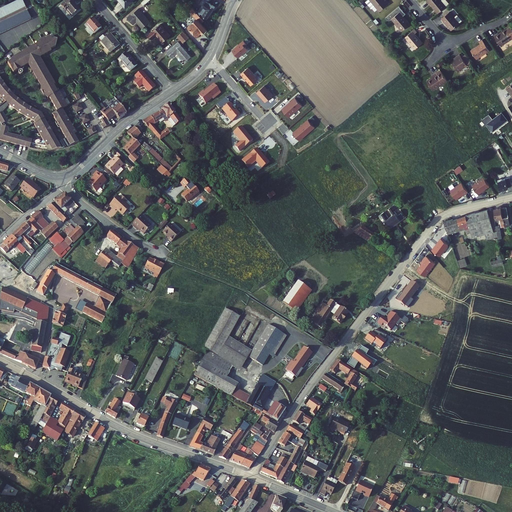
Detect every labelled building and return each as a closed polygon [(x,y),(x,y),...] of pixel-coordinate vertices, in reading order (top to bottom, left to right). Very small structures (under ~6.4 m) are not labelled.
[(23,0),(18,0),(0,8),(0,17),(27,6),(23,0)] [(117,0),(126,9),(134,3),(131,0),(117,0)] [(378,6),(373,0),(372,0),(369,2),(375,9),(378,6)] [(388,0),(373,0),(378,6),(383,12),(392,5),(388,0)] [(433,5),(441,15),(452,6),(447,0),(446,0),(444,3),(441,0),(433,0),(430,3),(432,6),(433,5)] [(73,1),(63,9),(67,14),(69,13),(75,21),(83,14),(76,7),(77,6),(73,1)] [(217,11),(207,5),(205,9),(210,11),(208,15),(203,12),(201,15),(203,16),(202,19),(211,24),(217,11)] [(27,9),(0,22),(0,31),(1,34),(32,18),(27,9)] [(140,11),(129,20),(135,27),(138,24),(144,30),(151,24),(140,11)] [(409,15),(406,11),(395,19),(405,32),(413,25),(407,17),(409,15)] [(200,23),(192,31),(195,34),(194,35),(196,38),(198,37),(200,40),(204,37),(205,39),(206,38),(208,40),(211,38),(208,36),(210,35),(208,33),(209,32),(203,27),(206,24),(202,19),(196,13),(192,15),(200,23)] [(453,14),(445,21),(454,32),(463,26),(453,14)] [(94,19),(87,25),(89,28),(95,35),(103,29),(94,19)] [(163,27),(149,39),(153,43),(158,39),(164,46),(172,39),(163,27)] [(95,35),(89,28),(86,31),(92,38),(95,35)] [(511,40),(511,33),(509,29),(501,34),(497,36),(504,46),(511,40)] [(420,33),(418,30),(408,38),(418,50),(426,43),(418,34),(420,33)] [(185,34),(179,39),(184,44),(189,39),(185,34)] [(110,36),(102,43),(111,55),(120,48),(110,36)] [(17,64),(13,67),(16,72),(18,75),(32,67),(45,60),(55,53),(61,50),(62,43),(61,42),(57,45),(54,41),(51,42),(49,40),(45,43),(44,46),(16,62),(17,64)] [(248,40),(237,50),(243,57),(252,49),(249,45),(251,44),(248,40)] [(493,52),(486,41),(483,44),(484,46),(475,53),(480,61),(493,52)] [(179,45),(168,55),(173,61),(178,56),(186,65),(192,59),(179,45)] [(55,53),(45,60),(46,62),(56,56),(55,53)] [(127,56),(120,61),(131,75),(138,69),(130,58),(129,59),(127,56)] [(471,67),(463,56),(460,59),(461,60),(455,64),(461,73),(471,67)] [(45,60),(32,67),(34,69),(36,74),(38,72),(49,67),(46,62),(45,60)] [(0,72),(0,74),(3,80),(16,72),(13,67),(12,66),(0,72)] [(32,67),(18,75),(19,77),(34,69),(32,67)] [(49,67),(38,72),(54,101),(61,113),(72,107),(65,95),(63,96),(59,89),(61,88),(49,67)] [(253,67),(246,73),(256,85),(263,78),(253,67)] [(38,72),(36,74),(52,103),(54,101),(38,72)] [(451,83),(444,72),(436,77),(437,79),(430,83),(437,93),(451,83)] [(142,74),(132,83),(138,89),(142,86),(148,93),(154,88),(142,74)] [(3,80),(0,81),(0,91),(12,103),(19,96),(3,80)] [(208,91),(203,95),(210,104),(217,98),(218,99),(225,93),(218,84),(209,92),(208,91)] [(269,85),(262,92),(271,101),(278,95),(269,85)] [(19,96),(12,103),(16,107),(23,100),(19,96)] [(300,97),(287,109),(294,117),(300,112),(300,111),(307,105),(300,97)] [(112,115),(119,124),(128,117),(121,109),(122,108),(115,99),(112,102),(119,110),(112,115)] [(23,100),(16,107),(24,114),(37,122),(39,124),(37,125),(51,150),(53,149),(56,154),(67,150),(63,143),(62,144),(45,115),(23,100)] [(235,103),(227,110),(233,116),(237,121),(238,121),(245,115),(235,103)] [(174,119),(179,126),(185,122),(179,114),(180,113),(179,111),(178,110),(177,110),(176,110),(173,105),(165,110),(166,111),(156,119),(155,118),(148,123),(152,128),(166,119),(168,123),(174,119)] [(81,106),(75,109),(79,116),(85,113),(81,106)] [(503,111),(488,120),(490,123),(492,122),(494,127),(505,121),(504,120),(508,118),(503,111)] [(67,141),(71,148),(82,143),(78,136),(81,134),(68,113),(57,119),(70,140),(67,141)] [(88,117),(82,120),(86,128),(92,124),(88,117)] [(6,118),(0,122),(6,131),(12,128),(6,118)] [(313,119),(298,132),(305,140),(320,127),(313,119)] [(103,129),(105,132),(111,128),(107,122),(104,124),(106,128),(103,129)] [(131,134),(137,139),(138,140),(142,136),(147,141),(149,139),(138,127),(131,134)] [(245,127),(238,133),(246,142),(240,147),(244,152),(250,147),(258,140),(245,127)] [(95,129),(89,132),(93,139),(99,136),(95,129)] [(161,138),(166,143),(174,134),(169,129),(161,138)] [(7,132),(5,147),(22,149),(23,147),(38,149),(39,142),(13,139),(15,133),(7,132)] [(134,157),(132,158),(138,163),(142,160),(137,155),(140,151),(145,156),(150,152),(148,150),(145,147),(138,140),(137,139),(127,150),(134,157)] [(172,173),(176,169),(158,152),(154,156),(171,172),(172,173)] [(118,159),(108,168),(117,176),(126,166),(118,159)] [(0,161),(0,167),(7,170),(9,164),(0,161)] [(165,178),(169,182),(175,176),(172,173),(171,172),(165,178)] [(97,178),(90,186),(99,193),(109,182),(100,173),(96,177),(97,178)] [(4,184),(11,190),(19,180),(12,175),(4,184)] [(21,185),(34,196),(40,189),(31,181),(31,179),(28,177),(21,185)] [(490,187),(484,178),(472,187),(478,196),(490,187)] [(503,183),(505,191),(511,189),(511,187),(510,180),(506,180),(507,182),(503,183)] [(467,192),(461,183),(449,191),(456,201),(467,192)] [(187,197),(193,203),(204,191),(198,185),(187,197)] [(64,193),(59,197),(70,208),(74,203),(64,193)] [(53,202),(53,203),(64,214),(70,208),(59,197),(53,202)] [(122,199),(114,209),(120,214),(122,212),(129,218),(135,209),(129,204),(130,202),(126,199),(124,201),(122,199)] [(396,212),(394,214),(399,221),(409,214),(405,209),(402,212),(400,210),(405,206),(400,200),(392,206),(396,212)] [(53,203),(47,207),(63,222),(68,217),(64,214),(53,203)] [(37,209),(30,216),(30,217),(36,223),(43,215),(37,209)] [(498,209),(471,217),(475,230),(477,237),(478,239),(491,236),(502,233),(498,209)] [(505,220),(507,229),(510,229),(508,223),(506,209),(499,210),(501,221),(505,220)] [(386,210),(383,212),(393,226),(399,221),(394,214),(391,216),(386,210)] [(76,214),(71,220),(78,227),(83,221),(76,214)] [(30,217),(25,223),(31,229),(27,233),(31,237),(39,229),(41,232),(43,229),(36,223),(30,217)] [(146,217),(137,228),(143,232),(144,231),(150,236),(158,226),(146,217)] [(469,229),(470,231),(475,230),(471,217),(462,219),(462,218),(457,220),(460,230),(461,231),(469,229)] [(74,228),(66,236),(71,242),(82,231),(78,227),(71,220),(70,219),(67,221),(74,228)] [(448,222),(452,232),(460,230),(457,220),(448,222)] [(24,222),(18,228),(25,235),(27,233),(31,229),(25,223),(24,222)] [(45,230),(43,229),(41,232),(47,238),(58,226),(53,222),(45,230)] [(171,222),(164,230),(166,231),(172,223),(171,222)] [(365,224),(358,228),(375,240),(381,234),(365,224)] [(174,240),(177,243),(185,233),(175,225),(168,233),(175,239),(174,240)] [(18,228),(10,236),(16,241),(21,237),(28,243),(31,240),(25,235),(18,228)] [(71,242),(66,236),(59,230),(55,233),(68,246),(71,242)] [(124,258),(120,264),(127,269),(140,248),(126,242),(111,230),(107,236),(117,244),(116,245),(122,249),(119,254),(124,258)] [(68,246),(55,233),(49,240),(62,252),(68,246)] [(491,236),(493,241),(502,238),(502,233),(491,236)] [(10,236),(2,244),(7,250),(17,241),(16,241),(10,236)] [(30,274),(53,248),(47,243),(25,269),(30,274)] [(105,248),(103,251),(113,259),(111,261),(118,267),(120,264),(124,258),(119,254),(116,258),(105,248)] [(103,251),(98,257),(108,265),(111,261),(113,259),(103,251)] [(503,266),(501,256),(497,256),(498,260),(490,262),(491,268),(503,266)] [(98,257),(94,261),(104,270),(108,265),(98,257)] [(149,258),(145,267),(159,274),(165,264),(157,260),(157,261),(149,258)] [(464,259),(458,261),(460,269),(467,266),(464,259)] [(48,270),(36,290),(44,293),(58,274),(96,294),(99,286),(56,263),(51,272),(48,270)] [(12,284),(29,291),(31,287),(35,289),(37,284),(34,283),(37,278),(18,270),(12,284)] [(296,284),(282,306),(297,315),(311,294),(296,284)] [(21,313),(28,298),(24,296),(21,298),(18,294),(15,292),(13,294),(10,290),(4,288),(0,304),(0,309),(14,313),(15,310),(21,313)] [(118,297),(102,288),(99,296),(102,297),(96,308),(93,307),(89,314),(89,315),(104,323),(109,314),(108,313),(113,305),(114,305),(118,297)] [(38,318),(33,352),(42,354),(47,321),(48,306),(28,298),(21,313),(26,315),(38,318)] [(324,312),(318,321),(324,325),(330,316),(335,308),(336,307),(325,300),(319,309),(324,312)] [(65,304),(59,313),(66,315),(71,307),(65,304)] [(84,313),(89,315),(89,314),(93,307),(89,304),(84,313)] [(335,308),(330,316),(334,319),(340,310),(335,308)] [(319,309),(313,319),(318,321),(324,312),(319,309)] [(334,319),(332,323),(341,328),(348,316),(340,310),(334,319)] [(59,313),(56,312),(55,318),(65,321),(66,315),(59,313)] [(207,349),(205,352),(232,366),(230,369),(232,370),(233,368),(241,372),(248,358),(251,352),(229,340),(239,319),(223,312),(207,349)] [(63,326),(65,321),(55,318),(53,324),(63,326)] [(19,320),(10,340),(15,342),(23,323),(19,320)] [(251,352),(248,358),(263,365),(269,354),(281,331),(266,324),(251,352)] [(281,331),(269,354),(274,356),(286,334),(281,331)] [(71,336),(61,332),(59,339),(53,338),(51,344),(50,357),(53,359),(49,368),(50,372),(54,369),(55,369),(56,367),(61,369),(60,371),(62,371),(63,368),(66,368),(71,352),(67,350),(68,345),(71,336)] [(0,352),(17,361),(21,351),(18,350),(16,355),(1,347),(5,340),(0,337),(0,352)] [(27,366),(37,370),(39,364),(41,361),(25,353),(28,347),(24,346),(21,351),(17,361),(21,363),(27,366)] [(299,370),(312,351),(304,346),(293,361),(291,359),(286,368),(287,369),(287,370),(297,377),(301,371),(299,370)] [(204,354),(202,359),(228,373),(230,369),(232,366),(205,352),(204,354)] [(365,372),(342,357),(335,368),(341,371),(344,366),(356,374),(351,383),(362,390),(364,386),(359,383),(365,372)] [(131,358),(122,378),(132,382),(141,363),(131,358)] [(165,358),(153,381),(159,384),(171,361),(165,358)] [(87,365),(93,367),(95,361),(90,359),(87,365)] [(202,359),(194,374),(221,390),(228,377),(227,376),(228,373),(202,359)] [(10,371),(1,367),(0,369),(0,378),(5,381),(10,371)] [(75,370),(71,382),(79,385),(78,386),(85,388),(89,377),(81,374),(81,373),(75,370)] [(328,378),(338,384),(342,377),(333,371),(328,378)] [(264,374),(259,383),(273,392),(278,382),(264,374)] [(239,383),(228,377),(221,390),(231,395),(236,387),(239,383)] [(348,385),(350,383),(342,377),(338,384),(346,389),(344,391),(347,392),(350,386),(348,385)] [(22,378),(16,388),(29,395),(30,394),(35,385),(22,378)] [(259,383),(256,389),(270,397),(273,392),(259,383)] [(335,392),(332,390),(333,388),(327,384),(325,387),(334,393),(335,392)] [(44,390),(35,385),(30,394),(35,397),(30,405),(34,407),(38,401),(44,390)] [(251,385),(246,393),(252,396),(256,389),(251,385)] [(236,387),(231,395),(263,413),(263,412),(278,420),(286,407),(276,401),(270,410),(264,407),(270,397),(256,389),(252,396),(246,393),(236,387)] [(55,396),(44,390),(38,401),(45,405),(37,419),(42,421),(47,411),(55,396)] [(148,400),(136,394),(134,398),(146,404),(148,400)] [(184,394),(181,398),(190,402),(192,397),(184,394)] [(19,402),(20,403),(25,405),(28,398),(23,395),(19,402)] [(62,400),(55,396),(47,411),(53,415),(62,400)] [(168,406),(159,426),(165,428),(177,402),(166,397),(166,398),(163,404),(168,406)] [(317,411),(322,414),(329,403),(318,397),(313,404),(319,408),(317,411)] [(142,411),(146,404),(134,398),(130,405),(142,411)] [(116,406),(111,414),(122,420),(125,414),(122,412),(127,403),(121,400),(117,406),(116,406)] [(20,403),(13,416),(18,417),(25,405),(20,403)] [(68,411),(62,420),(71,425),(73,421),(80,410),(67,403),(63,408),(68,411)] [(90,417),(80,410),(73,421),(74,422),(68,432),(75,437),(85,421),(87,422),(90,417)] [(47,411),(42,421),(38,427),(61,441),(71,425),(62,420),(53,415),(47,411)] [(306,411),(300,421),(307,425),(311,418),(318,422),(320,418),(306,411)] [(176,414),(172,424),(187,429),(190,419),(176,414)] [(263,414),(259,419),(261,421),(263,419),(266,421),(265,423),(267,425),(266,425),(275,431),(280,424),(263,414)] [(30,415),(26,421),(38,427),(42,421),(37,419),(30,415)] [(144,415),(140,423),(144,425),(143,426),(151,430),(155,420),(144,415)] [(340,416),(335,428),(342,432),(343,430),(347,432),(352,422),(340,416)] [(205,417),(191,446),(201,450),(204,444),(200,442),(208,428),(210,429),(214,422),(205,417)] [(95,426),(87,440),(96,446),(110,428),(94,419),(91,424),(95,426)] [(5,422),(0,432),(0,438),(4,440),(11,424),(5,422)] [(251,430),(259,435),(262,431),(267,434),(268,435),(271,431),(257,422),(251,430)] [(298,423),(294,429),(309,438),(312,432),(306,429),(298,423)] [(159,426),(156,435),(162,437),(165,428),(159,426)] [(237,429),(225,447),(232,452),(233,449),(231,447),(242,432),(237,429)] [(299,435),(292,432),(285,442),(292,446),(299,435)] [(208,446),(204,444),(201,450),(214,455),(218,449),(217,448),(222,438),(214,435),(208,446)] [(261,436),(256,443),(263,448),(265,445),(261,442),(264,438),(261,436)] [(26,447),(34,450),(38,440),(30,437),(26,447)] [(256,443),(251,450),(258,455),(263,448),(256,443)] [(241,444),(230,460),(241,464),(251,450),(248,448),(244,453),(240,450),(244,445),(241,444)] [(297,457),(296,460),(302,463),(310,448),(306,446),(307,445),(305,444),(297,457)] [(225,447),(219,456),(227,458),(232,452),(225,447)] [(250,467),(258,455),(251,450),(241,464),(250,467)] [(282,468),(279,467),(276,474),(285,477),(287,471),(289,472),(296,460),(297,457),(290,454),(282,468)] [(274,459),(267,470),(276,474),(279,467),(274,465),(277,461),(274,459)] [(291,482),(302,463),(296,460),(289,472),(284,480),(291,482)] [(327,468),(316,461),(310,471),(314,474),(315,473),(322,477),(327,468)] [(346,463),(337,481),(346,485),(354,467),(346,463)] [(211,469),(202,465),(196,472),(195,472),(187,482),(190,484),(195,477),(203,480),(211,469)] [(450,476),(448,482),(458,484),(459,479),(450,476)] [(241,481),(236,477),(222,497),(227,500),(231,494),(233,495),(237,489),(236,488),(241,481)] [(326,480),(319,494),(324,496),(326,493),(331,495),(337,481),(330,477),(328,482),(326,480)] [(206,485),(214,492),(219,485),(211,478),(206,485)] [(373,486),(360,480),(357,487),(356,486),(351,496),(358,499),(361,492),(369,496),(373,486)] [(252,485),(244,482),(235,494),(242,498),(252,485)] [(260,488),(253,486),(246,505),(254,508),(259,503),(255,501),(260,488)] [(291,497),(281,493),(276,506),(284,511),(287,507),(286,506),(291,497)] [(377,496),(368,511),(379,511),(374,510),(374,509),(376,508),(378,503),(389,509),(397,495),(393,493),(387,502),(377,496)] [(238,505),(242,498),(235,494),(224,508),(229,511),(231,511),(233,510),(228,507),(231,503),(234,506),(236,503),(238,505)]
